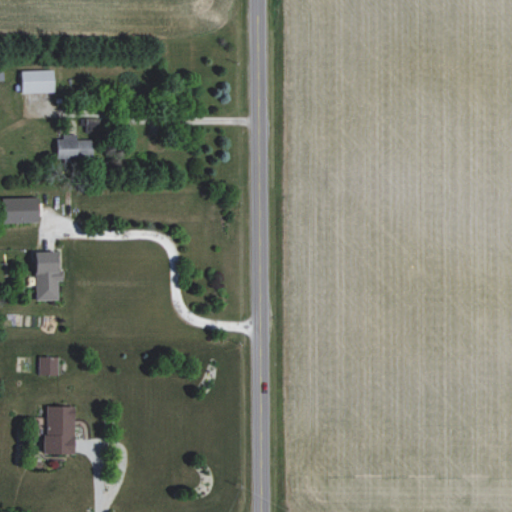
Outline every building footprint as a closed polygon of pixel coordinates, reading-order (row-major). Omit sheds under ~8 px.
[(53,92),(53,69),(20,70),(20,93),(53,92)] [(75,139),(75,131),(62,132),(62,139),(55,139),(56,158),(92,157),(91,139),(75,139)] [(37,197),(1,198),(2,223),(37,222),(37,197)] [(33,251),(34,300),(57,299),(57,279),(61,279),(60,269),(56,269),(56,251),(33,251)] [(57,357),(38,356),(37,374),(57,375),(57,357)] [(44,453),(73,454),(73,406),(44,405),(44,453)]
